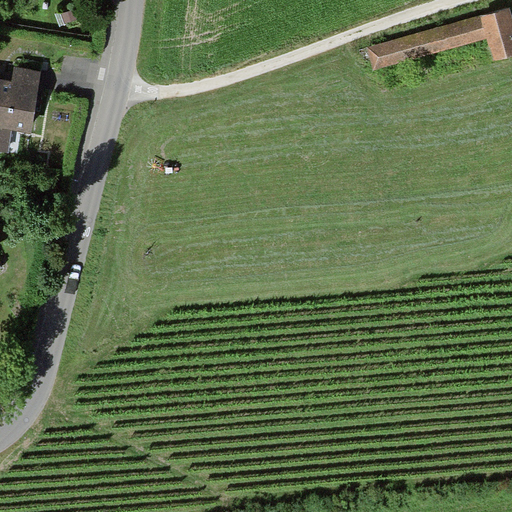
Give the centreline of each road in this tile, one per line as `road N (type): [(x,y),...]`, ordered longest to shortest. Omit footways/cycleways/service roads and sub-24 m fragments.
road 1 (residential): [(0,434),(37,386),(117,91),(131,0)]
road 2 (track): [(481,0),(223,81),(117,91)]
